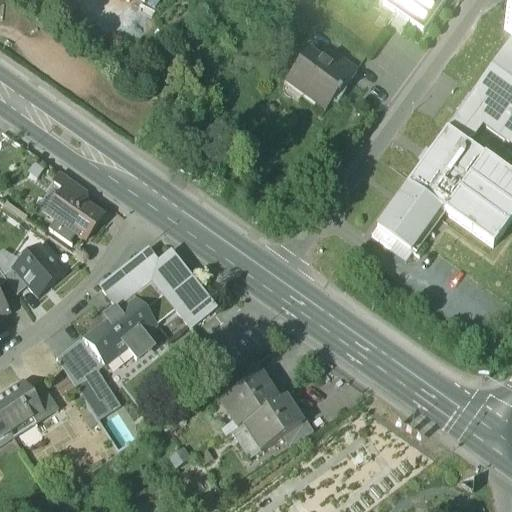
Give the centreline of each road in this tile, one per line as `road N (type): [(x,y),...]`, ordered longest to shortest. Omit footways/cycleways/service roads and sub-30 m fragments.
road 1 (residential): [(478,0),(278,283)]
road 2 (secondary): [(278,283),(508,446)]
road 3 (residential): [(0,361),(61,318),(123,251),(157,196)]
road 4 (secondary): [(0,83),(157,196)]
road 5 (secondary): [(157,196),(278,283)]
